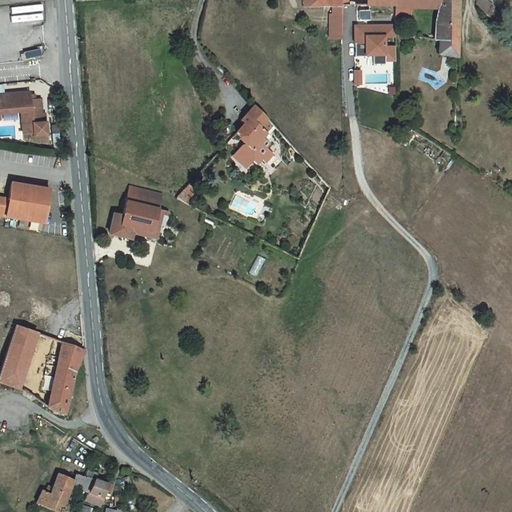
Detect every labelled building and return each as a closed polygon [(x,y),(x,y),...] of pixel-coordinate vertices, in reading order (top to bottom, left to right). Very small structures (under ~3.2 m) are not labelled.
[(287,0),(288,10),(293,10),(293,23),(318,24),(318,33),(326,34),(326,21),(326,12),(327,7),(323,7),(314,6),(314,0),(287,0)] [(349,0),(351,8),(358,8),(359,22),(378,22),(378,10),(378,2),(377,0),(349,0)] [(390,0),(391,2),(378,2),(378,10),(398,10),(397,0),(390,0)] [(430,9),(429,0),(397,0),(398,10),(428,9),(430,9)] [(453,0),(429,0),(430,9),(446,9),(454,9),(453,0)] [(466,6),(466,9),(466,17),(478,29),(484,22),(466,6)] [(398,10),(378,10),(378,22),(379,25),(396,25),(427,25),(428,9),(398,10)] [(446,9),(430,9),(428,9),(427,25),(427,31),(421,32),(421,56),(426,56),(426,69),(445,71),(446,9)] [(337,12),(326,12),(326,21),(337,21),(337,12)] [(397,35),(396,25),(379,25),(379,35),(397,35)] [(318,33),(315,33),(314,47),(326,47),(326,34),(318,33)] [(379,43),(339,42),(339,53),(342,54),(342,60),(339,60),(338,73),(349,73),(349,72),(356,72),(356,81),(368,81),(368,78),(378,78),(378,64),(367,64),(367,54),(379,54),(379,43)] [(326,47),(314,47),(314,57),(322,57),(322,53),(326,53),(326,47)] [(32,95),(31,89),(0,90),(0,114),(1,115),(1,110),(17,109),(20,130),(34,129),(36,132),(45,131),(43,116),(40,116),(38,95),(32,95)] [(243,126),(236,133),(245,142),(254,152),(268,140),(277,132),(275,130),(250,104),(236,118),(243,126)] [(254,152),(245,142),(232,155),(246,169),(253,163),(256,166),(262,161),(265,163),(273,155),(266,147),(271,143),(268,140),(254,152)] [(10,197),(7,217),(45,223),(50,189),(12,183),(10,197)] [(10,197),(0,195),(0,215),(7,217),(10,197)] [(153,244),(153,241),(159,204),(124,198),(121,213),(112,212),(108,235),(153,244)] [(0,404),(12,409),(31,353),(10,346),(0,375),(0,404)] [(72,369),(56,363),(42,427),(58,434),(61,414),(62,400),(64,392),(72,369)] [(71,493),(68,500),(66,505),(83,511),(84,511),(85,511),(90,499),(92,493),(83,490),(80,496),(79,496),(79,497),(71,493)] [(63,511),(66,505),(68,500),(52,492),(47,507),(43,505),(41,511),(37,509),(35,511),(63,511)] [(100,511),(104,504),(90,499),(85,511),(100,511)]
